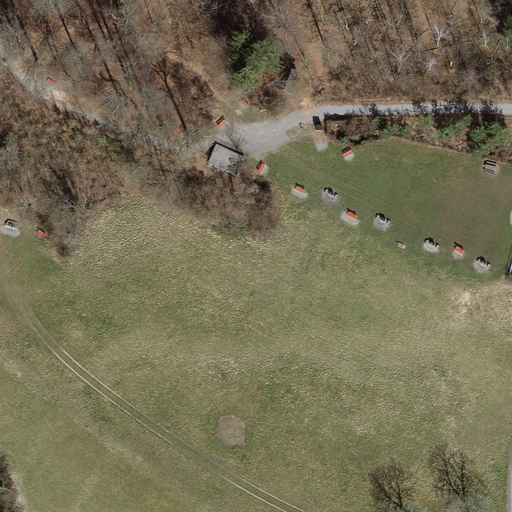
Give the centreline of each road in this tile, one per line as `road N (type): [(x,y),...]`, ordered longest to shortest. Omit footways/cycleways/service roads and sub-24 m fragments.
road 1 (track): [(293,511),(202,460),(70,363),(0,265)]
road 2 (track): [(248,130),(335,111),(511,108)]
